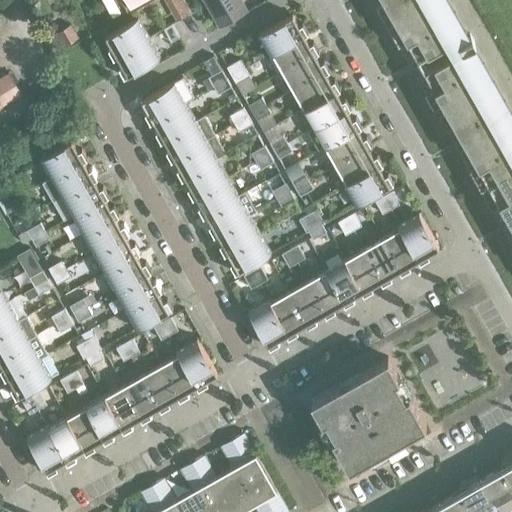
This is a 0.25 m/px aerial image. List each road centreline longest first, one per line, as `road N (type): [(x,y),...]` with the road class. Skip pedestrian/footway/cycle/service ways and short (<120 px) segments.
road 1 (residential): [(257,375),(101,101),(290,0)]
road 2 (residential): [(475,252),(331,0)]
road 3 (residential): [(34,506),(257,375)]
road 4 (residential): [(257,375),(475,252)]
road 5 (residential): [(380,511),(511,439)]
